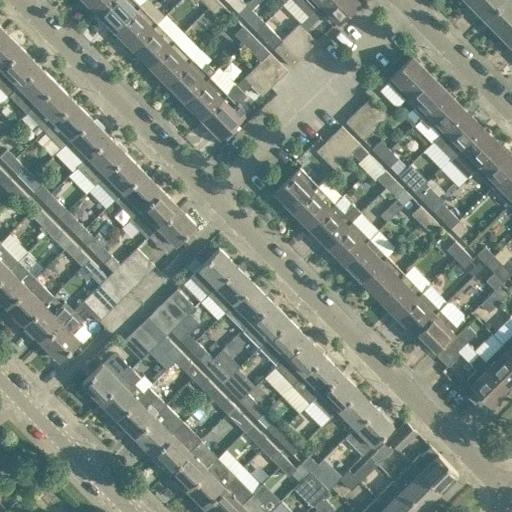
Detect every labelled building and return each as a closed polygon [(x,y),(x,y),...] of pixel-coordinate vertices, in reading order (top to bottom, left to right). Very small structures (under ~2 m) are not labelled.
[(87,0),(98,10),(108,0),(87,0)] [(108,0),(98,10),(115,28),(139,4),(135,0),(108,0)] [(226,7),(218,0),(214,0),(208,6),(218,15),(226,7)] [(226,0),(238,11),(246,3),(243,0),(226,0)] [(246,3),(238,11),(256,29),(264,21),(251,8),(258,0),(249,0),(247,3),(246,3)] [(286,0),(283,3),(300,21),(320,0),(286,0)] [(320,0),(300,21),(316,6),(333,24),(356,0),(320,0)] [(469,0),(485,16),(500,0),(469,0)] [(511,0),(500,0),(485,16),(503,34),(511,24),(511,0)] [(115,28),(132,45),(157,21),(139,4),(115,28)] [(158,17),(203,64),(211,56),(166,9),(158,17)] [(132,45),(150,63),(174,39),(157,21),(132,45)] [(256,29),(273,47),(281,39),(264,21),(256,29)] [(290,31),(307,49),(316,40),(298,22),(290,31)] [(234,33),(243,41),(251,33),(242,24),(234,33)] [(511,24),(503,34),(511,43),(511,24)] [(4,29),(0,32),(0,66),(21,46),(4,29)] [(281,39),(299,57),(307,49),(290,31),(281,39)] [(251,33),(243,41),(261,59),(269,51),(251,33)] [(150,63),(167,81),(192,57),(174,39),(150,63)] [(291,65),(299,57),(281,39),(273,47),(291,65)] [(21,46),(0,66),(0,86),(8,94),(9,93),(39,64),(21,46)] [(261,59),(278,77),(287,69),(269,51),(261,59)] [(387,79),(405,96),(429,72),(412,55),(387,79)] [(192,57),(167,81),(185,99),(209,75),(209,74),(214,69),(207,62),(202,67),(192,57)] [(261,59),(252,67),(270,85),(278,77),(261,59)] [(39,64),(9,93),(26,111),(56,82),(39,64)] [(262,94),(270,85),(252,67),(244,76),(262,94)] [(429,72),(405,96),(406,97),(410,92),(418,100),(413,105),(422,114),(446,90),(429,72)] [(209,75),(185,99),(203,116),(227,92),(209,75)] [(26,111),(44,128),(74,99),(56,82),(26,111)] [(220,135),(246,110),(238,101),(246,93),(237,83),(227,92),(203,116),(220,135)] [(446,90),(422,114),(423,115),(420,119),(427,126),(430,123),(439,132),(464,107),(446,90)] [(380,122),(388,113),(371,95),(362,104),(380,122)] [(74,99),(44,128),(61,146),(65,142),(90,116),(74,99)] [(362,104),(354,112),(371,130),(380,122),(362,104)] [(464,107),(439,132),(457,149),(481,125),(464,107)] [(363,138),(371,130),(354,112),(345,120),(363,138)] [(90,116),(65,142),(83,160),(109,135),(90,116)] [(333,132),(351,151),(359,143),(341,124),(333,132)] [(450,157),(467,175),(499,143),(481,125),(457,149),(457,150),(450,157)] [(325,141),(343,159),(351,151),(333,132),(325,141)] [(109,135),(83,160),(77,165),(95,183),(98,180),(98,181),(127,153),(109,135)] [(372,147),(380,155),(388,147),(380,139),(372,147)] [(334,167),(338,164),(343,159),(325,141),(316,149),(334,167)] [(351,151),(343,159),(338,164),(341,167),(354,154),(360,160),(358,161),(366,169),(375,160),(359,143),(351,151)] [(511,156),(499,143),(467,175),(475,167),(492,185),(511,164),(511,156)] [(0,153),(0,155),(8,163),(15,156),(7,147),(0,153)] [(380,155),(398,173),(406,165),(388,147),(380,155)] [(127,153),(98,181),(115,197),(143,169),(127,153)] [(8,163),(25,181),(33,174),(15,156),(8,163)] [(269,184),(292,208),(317,184),(294,160),(269,184)] [(377,177),(385,185),(393,178),(375,160),(366,169),(375,179),(377,177)] [(511,164),(492,185),(493,186),(498,181),(505,188),(500,193),(510,203),(511,200),(511,164)] [(398,173),(415,190),(423,182),(414,173),(416,172),(408,165),(407,166),(406,165),(398,173)] [(161,187),(143,169),(115,197),(112,200),(130,218),(161,187)] [(25,181),(43,199),(51,192),(41,182),(45,179),(37,170),(33,174),(25,181)] [(317,184),(292,208),(309,225),(341,194),(325,177),(318,184),(317,184)] [(3,185),(13,194),(20,187),(11,178),(3,185)] [(405,189),(393,178),(385,185),(397,197),(405,189)] [(415,190),(433,209),(443,199),(435,190),(433,192),(423,182),(415,190)] [(29,196),(20,187),(13,194),(21,203),(29,196)] [(161,187),(130,218),(147,236),(149,234),(179,206),(161,187)] [(59,201),(51,192),(43,199),(52,208),(59,201)] [(341,194),(309,225),(327,243),(352,219),(360,210),(352,202),(343,211),(334,201),(341,194)] [(380,213),(379,215),(385,221),(386,220),(403,204),(397,197),(380,213)] [(433,209),(449,226),(458,217),(441,201),(443,199),(433,209)] [(412,212),(420,221),(429,213),(420,204),(412,212)] [(179,206),(149,234),(167,252),(196,223),(179,206)] [(60,217),(78,234),(85,227),(101,211),(96,207),(80,222),(68,209),(60,217)] [(33,215),(48,230),(56,223),(41,208),(33,215)] [(438,222),(429,213),(420,221),(429,230),(438,222)] [(468,227),(458,217),(449,226),(459,236),(468,227)] [(352,219),(327,243),(344,260),(369,236),(352,219)] [(64,231),(56,223),(48,230),(56,238),(64,231)] [(95,252),(103,245),(107,241),(98,231),(93,235),(85,227),(78,234),(95,252)] [(369,236),(344,260),(362,278),(387,254),(369,236)] [(446,247),(455,256),(463,248),(455,239),(446,247)] [(65,247),(82,265),(90,258),(72,240),(65,247)] [(2,241),(0,242),(0,278),(19,259),(2,241)] [(95,252),(113,270),(120,262),(103,245),(95,252)] [(476,253),(484,261),(493,253),(485,245),(476,253)] [(128,254),(146,272),(154,264),(137,246),(128,254)] [(190,274),(208,292),(236,264),(218,246),(190,274)] [(472,257),(463,248),(455,256),(464,265),(472,257)] [(484,261),(494,271),(503,280),(511,271),(511,256),(511,255),(502,263),(493,253),(484,261)] [(120,262),(138,280),(146,272),(128,254),(120,262)] [(387,254),(362,278),(379,296),(403,271),(387,254)] [(82,265),(100,282),(107,275),(90,258),(82,265)] [(19,259),(0,278),(0,298),(6,304),(36,275),(19,259)] [(130,289),(138,280),(120,262),(113,270),(112,271),(130,289)] [(236,264),(208,292),(225,310),(253,282),(236,264)] [(403,271),(379,296),(397,313),(421,289),(403,271)] [(486,279),(495,288),(498,285),(503,280),(494,271),(486,279)] [(36,275),(6,304),(24,323),(53,294),(36,275)] [(99,283),(117,301),(125,293),(108,275),(107,275),(100,282),(99,283)] [(253,282),(225,310),(242,327),(271,299),(253,282)] [(91,291),(109,309),(117,301),(99,283),(91,291)] [(421,289),(397,313),(414,331),(446,299),(430,283),(422,291),(421,289)] [(495,289),(490,293),(498,302),(507,293),(498,285),(495,288),(495,289)] [(168,295),(186,313),(187,313),(195,305),(177,287),(168,295)] [(109,309),(91,291),(73,309),(41,340),(48,347),(47,350),(53,357),(57,356),(59,358),(79,338),(70,329),(82,318),(77,314),(83,308),(87,309),(98,320),(109,309)] [(489,311),(498,302),(490,293),(481,302),(489,311)] [(53,294),(24,323),(41,340),(73,309),(64,300),(62,302),(53,294)] [(160,303),(178,322),(186,313),(168,295),(160,303)] [(271,299),(242,327),(260,345),(288,317),(271,299)] [(446,299),(414,331),(432,350),(464,319),(463,312),(452,300),(447,301),(446,299)] [(170,330),(171,329),(178,322),(160,303),(152,312),(170,330)] [(171,329),(188,346),(195,339),(185,328),(194,319),(187,313),(186,313),(178,322),(171,329)] [(157,342),(165,334),(166,334),(148,316),(139,324),(157,342)] [(288,317),(260,345),(277,363),(306,334),(288,317)] [(131,332),(149,350),(157,342),(139,324),(131,332)] [(467,324),(459,332),(467,340),(475,332),(467,324)] [(141,358),(149,350),(131,332),(123,340),(141,358)] [(459,332),(440,351),(450,361),(460,352),(457,350),(467,340),(459,332)] [(502,341),(511,351),(511,332),(502,341)] [(157,342),(149,350),(166,367),(182,352),(165,334),(157,342)] [(306,334),(277,363),(275,365),(292,382),(323,352),(306,334)] [(188,346),(205,364),(213,357),(195,339),(188,346)] [(511,351),(502,341),(485,359),(509,383),(511,379),(511,351)] [(182,352),(156,378),(163,384),(182,365),(193,377),(200,370),(182,352)] [(323,352),(292,382),(310,400),(312,398),(341,370),(323,352)] [(490,401),(509,383),(485,359),(479,353),(470,362),(476,368),(466,377),(490,401)] [(107,356),(82,381),(99,399),(132,367),(123,358),(116,364),(107,356)] [(205,364),(223,382),(230,374),(213,357),(205,364)] [(132,367),(99,399),(117,417),(143,390),(135,382),(140,376),(132,367)] [(240,399),(247,392),(255,384),(238,367),(230,374),(223,382),(240,399)] [(193,377),(210,394),(217,387),(200,370),(193,377)] [(341,370),(312,398),(330,416),(338,408),(358,388),(341,370)] [(143,390),(117,417),(134,434),(166,403),(149,386),(144,391),(143,390)] [(210,394),(227,412),(234,405),(217,387),(210,394)] [(358,388),(338,408),(355,425),(375,405),(358,388)] [(265,410),(247,392),(240,399),(257,417),(265,410)] [(166,403),(134,434),(151,452),(183,421),(166,403)] [(227,412),(245,429),(252,422),(234,405),(227,412)] [(375,405),(355,425),(345,435),(363,453),(373,443),(393,424),(375,405)] [(266,426),(275,434),(282,427),(273,418),(266,426)] [(406,420),(387,438),(394,445),(394,444),(398,448),(416,430),(406,420)] [(183,421),(151,452),(169,469),(201,438),(183,421)] [(245,429),(262,447),(269,440),(252,422),(245,429)] [(291,437),(282,427),(275,434),(293,452),(304,441),(299,436),(295,433),(291,437)] [(201,438),(169,469),(186,487),(218,456),(201,438)] [(387,438),(370,456),(377,462),(394,445),(387,438)] [(262,447),(279,464),(286,457),(269,440),(262,447)] [(419,468),(418,469),(439,490),(458,472),(431,444),(421,453),(419,452),(411,460),(419,468)] [(301,461),(310,470),(318,463),(308,454),(301,461)] [(218,456),(186,487),(204,505),(236,473),(218,456)] [(370,456),(353,473),(352,473),(359,480),(372,466),(383,477),(387,472),(377,462),(370,456)] [(291,472),(300,481),(310,470),(301,461),(295,467),(286,457),(279,464),(288,474),(291,472)] [(310,470),(328,488),(335,481),(318,463),(310,470)] [(351,488),(359,480),(352,473),(353,473),(348,469),(340,477),(351,488)] [(399,485),(421,508),(439,490),(418,469),(410,477),(408,475),(399,485)] [(301,486),(316,500),(322,494),(328,488),(310,470),(300,481),(295,486),(298,489),(301,486)] [(236,473),(204,505),(210,511),(231,511),(253,491),(236,473)] [(376,496),(391,511),(416,511),(421,508),(393,479),(376,496)] [(253,491),(231,511),(267,511),(269,511),(259,502),(262,500),(253,491)] [(317,507),(316,508),(320,511),(326,511),(333,505),(322,494),(316,500),(316,501),(313,503),(317,507)] [(269,511),(267,511),(286,511),(293,505),(284,496),(269,511)] [(359,511),(391,511),(376,496),(359,511)]
